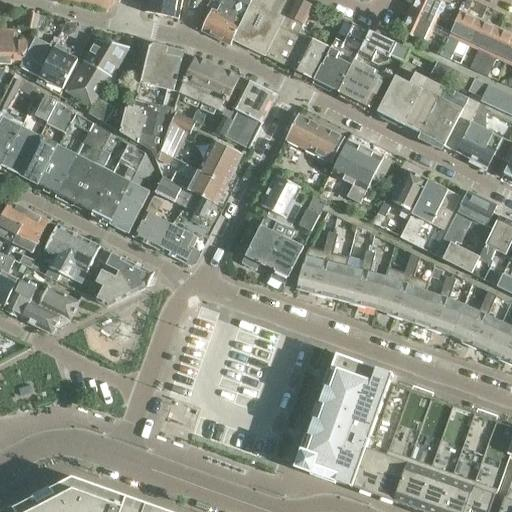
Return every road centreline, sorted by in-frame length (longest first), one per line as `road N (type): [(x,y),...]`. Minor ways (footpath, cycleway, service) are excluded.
road 1 (residential): [(196,288),(511,399)]
road 2 (residential): [(511,196),(299,92)]
road 3 (residential): [(299,92),(196,288)]
road 4 (residential): [(196,288),(0,188)]
road 5 (residential): [(121,26),(190,40),(299,92)]
road 6 (residential): [(0,321),(145,392)]
road 7 (residential): [(269,511),(122,459)]
road 8 (residential): [(0,463),(79,440),(122,459)]
road 9 (residential): [(0,0),(121,26)]
road 10 (residential): [(145,392),(171,311),(196,288)]
